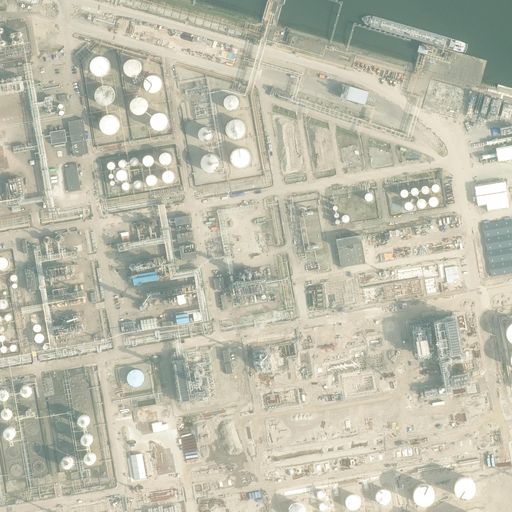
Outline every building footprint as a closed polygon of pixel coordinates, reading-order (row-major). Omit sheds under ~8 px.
[(309,53),(312,44),(305,42),(302,51),(309,53)] [(110,68),(110,66),(110,64),(109,62),(108,61),(107,59),(106,58),(104,57),(102,56),(100,56),(98,56),(96,56),(94,57),(93,58),(91,60),(90,61),(90,63),(89,65),(89,67),(90,69),(90,71),(91,73),(93,74),(94,75),(96,76),(98,76),(100,77),(102,76),(104,76),(106,75),(107,73),(108,72),(109,70),(110,68)] [(141,68),(141,67),(141,65),(141,63),(140,62),(139,61),(138,60),(136,59),(135,58),(133,58),(132,58),(130,58),(129,59),(127,60),(126,61),(125,63),(125,64),(124,66),(124,67),(125,69),(125,70),(126,72),(127,73),(129,74),(130,75),(132,75),(133,75),(135,75),(136,74),(138,73),(139,72),(140,71),(141,70),(141,68)] [(161,85),(161,84),(161,82),(161,80),(160,79),(159,77),(157,76),(156,75),(154,75),(153,75),(151,75),(149,75),(147,76),(146,77),(145,78),(144,79),(143,81),(143,83),(143,85),(143,86),(144,88),(145,89),(146,91),(147,92),(149,92),(151,93),(152,93),(154,93),(156,92),(157,91),(159,90),(160,89),(161,87),(161,85)] [(0,92),(22,89),(20,76),(0,78),(0,92)] [(427,80),(418,110),(453,120),(461,94),(465,95),(467,88),(459,85),(458,89),(427,80)] [(343,83),(340,95),(366,102),(369,89),(343,83)] [(115,97),(115,95),(115,93),(114,91),(113,90),(112,88),(111,87),(109,86),(107,85),(105,85),(103,85),(102,85),(100,86),(98,87),(97,89),(96,90),(95,92),(95,94),(95,96),(95,98),(96,100),(97,101),(98,103),(100,104),(102,105),(103,105),(105,105),(107,105),(109,104),(111,103),(112,102),(113,101),(114,99),(115,97)] [(290,95),(273,88),(270,96),(288,102),(290,95)] [(53,95),(43,96),(45,108),(55,107),(53,95)] [(239,104),(239,103),(239,101),(239,100),(238,99),(237,97),(236,96),(234,96),(233,95),(232,95),(230,95),(228,95),(227,96),(226,97),(225,98),(224,99),(223,101),(223,102),(223,104),(223,105),(224,107),(225,108),(226,109),(227,110),(228,111),(230,111),(232,111),(233,111),(234,110),(236,110),(237,109),(238,107),(239,106),(239,104)] [(148,106),(148,104),(148,103),(147,101),(147,100),(146,99),(144,98),(143,97),(141,96),(140,96),(138,96),(137,96),(135,97),(134,98),(133,99),(132,101),(131,102),(131,104),(131,105),(131,107),(132,108),(133,110),(134,111),(135,112),(137,112),(138,113),(140,113),(141,113),(143,112),(144,111),(146,110),(147,109),(147,108),(148,106)] [(166,122),(166,120),(166,119),(165,117),(165,116),(164,114),(162,113),(161,112),(159,112),(158,112),(156,112),(155,112),(153,113),(152,114),(151,115),(150,116),(149,118),(149,120),(149,121),(149,123),(150,124),(151,126),(152,127),(153,128),(155,128),(156,129),(158,129),(159,129),(161,128),(162,127),(164,126),(165,125),(165,123),(166,122)] [(119,127),(120,125),(119,123),(119,121),(118,119),(117,118),(115,116),(114,115),(112,115),(110,115),(108,115),(106,115),(104,116),(103,117),(101,119),(100,120),(99,122),(99,124),(99,126),(99,128),(100,130),(101,131),(103,133),(104,134),(106,135),(108,135),(110,135),(112,135),(114,134),(115,133),(117,132),(118,130),(119,129),(119,127)] [(68,122),(70,132),(74,157),(89,154),(84,120),(68,122)] [(245,131),(245,130),(245,128),(245,126),(244,124),(243,123),(241,122),(240,121),(238,120),(236,120),(234,120),(233,121),(231,121),(229,122),(228,124),(227,125),(226,127),(226,129),(226,131),(226,132),(227,134),(228,136),(229,137),(231,138),(233,139),(234,139),(236,139),(238,139),(240,138),(241,138),(243,136),(244,135),(245,133),(245,131)] [(214,136),(214,134),(214,133),(213,132),(213,130),(212,129),(211,128),(209,127),(208,127),(206,127),(205,127),(203,127),(202,128),(201,129),(200,130),(199,132),(199,133),(199,134),(199,136),(199,137),(200,139),(201,140),(202,141),(203,142),(205,142),(206,142),(208,142),(209,142),(211,141),(212,140),(213,139),(213,137),(214,136)] [(65,131),(51,133),(52,145),(67,143),(65,131)] [(250,160),(250,158),(250,156),(250,154),(249,152),(248,151),(246,149),(244,148),(243,148),(241,148),(239,148),(237,148),(235,149),(233,150),(232,151),(231,153),(230,155),(230,157),(230,159),(230,161),(231,163),(232,164),(233,166),(235,167),(237,168),(239,168),(241,168),(243,168),(244,167),(246,166),(248,165),(249,163),(250,162),(250,160)] [(172,160),(172,159),(172,158),(172,157),(171,155),(170,154),(169,153),(168,153),(167,152),(166,152),(164,152),(163,153),(162,153),(161,154),(160,155),(159,156),(159,157),(158,158),(158,160),(159,161),(159,162),(160,163),(161,164),(162,165),(163,166),(164,166),(166,166),(167,166),(168,165),(169,165),(170,164),(171,163),(172,162),(172,160)] [(221,166),(221,164),(221,162),(221,160),(220,158),(218,157),(217,155),(215,154),(213,154),(211,153),(209,153),(208,154),(206,155),(204,156),(203,157),(202,159),(201,161),(201,163),(201,165),(201,167),(202,168),(203,170),(204,172),(206,173),(207,174),(209,174),(211,174),(213,174),(215,173),(217,172),(218,171),(220,169),(221,168),(221,166)] [(154,160),(154,158),(153,157),(153,156),(152,155),(151,155),(149,154),(148,154),(146,155),(145,155),(144,156),(143,157),(143,158),(142,159),(142,160),(142,161),(143,162),(143,163),(144,164),(145,165),(146,166),(147,166),(148,166),(150,166),(151,166),(152,165),(153,164),(154,163),(154,162),(154,160)] [(335,155),(326,156),(327,165),(336,164),(335,155)] [(126,164),(126,163),(126,161),(125,161),(124,160),(123,160),(121,160),(120,161),(119,162),(118,164),(119,166),(120,167),(121,168),(122,168),(124,168),(125,167),(126,166),(126,164)] [(116,166),(115,164),(115,163),(113,162),(112,161),(110,162),(109,163),(108,164),(108,165),(108,167),(109,168),(110,169),(111,170),(113,169),(114,168),(115,167),(116,166)] [(77,163),(65,165),(69,192),(82,189),(77,163)] [(127,176),(128,175),(127,174),(127,173),(126,171),(124,170),(123,169),(122,169),(121,169),(120,170),(119,170),(118,171),(117,172),(116,173),(116,174),(116,176),(116,177),(117,178),(118,179),(119,180),(120,180),(121,181),(122,181),(123,180),(124,180),(126,179),(126,178),(127,177),(127,176)] [(175,177),(175,176),(174,175),(174,174),(173,173),(172,172),(171,171),(170,170),(169,170),(168,170),(167,170),(165,171),(164,171),(163,172),(163,173),(162,174),(162,175),(162,177),(162,179),(163,180),(163,181),(164,181),(165,182),(167,183),(168,183),(169,183),(170,182),(171,182),(172,181),(173,180),(174,179),(174,178),(175,177)] [(157,181),(157,180),(157,179),(156,177),(156,176),(155,175),(153,174),(152,174),(151,174),(149,174),(148,175),(147,176),(146,177),(146,179),(146,180),(146,181),(146,183),(147,184),(148,185),(149,185),(151,186),(152,186),(153,185),(155,185),(156,184),(156,183),(157,181)] [(505,181),(475,186),(478,205),(486,204),(487,210),(509,207),(505,181)] [(437,183),(432,186),(434,192),(440,189),(437,183)] [(431,206),(438,205),(437,197),(430,198),(431,206)] [(404,205),(409,210),(413,206),(408,201),(404,205)] [(310,207),(303,208),(304,215),(312,214),(310,207)] [(190,215),(168,218),(169,225),(176,224),(177,230),(192,227),(190,215)] [(511,219),(482,225),(491,277),(511,273),(511,219)] [(144,226),(144,224),(143,223),(142,222),(141,222),(140,221),(138,222),(137,223),(136,224),(136,226),(136,227),(137,228),(138,229),(140,230),(141,230),(143,229),(144,227),(144,226)] [(193,232),(177,234),(179,242),(195,239),(193,232)] [(63,240),(62,239),(62,237),(60,236),(58,236),(57,236),(55,237),(54,238),(54,240),(54,242),(55,243),(56,244),(58,245),(60,244),(61,244),(61,243),(62,242),(63,240)] [(337,240),(342,268),(366,264),(361,236),(337,240)] [(51,243),(51,241),(50,240),(49,239),(48,238),(47,238),(46,238),(45,239),(44,239),(43,241),(43,242),(43,244),(44,246),(45,246),(46,247),(47,247),(49,247),(50,246),(51,244),(51,243)] [(195,243),(179,246),(182,261),(197,258),(195,243)] [(0,258),(0,268),(1,269),(3,269),(5,269),(7,269),(8,267),(9,265),(10,263),(10,261),(8,259),(7,258),(5,257),(3,257),(1,258),(0,258)] [(458,259),(443,261),(447,283),(449,283),(451,290),(465,288),(461,266),(459,266),(458,259)] [(63,266),(45,268),(47,279),(65,277),(63,266)] [(34,269),(25,270),(29,292),(37,290),(34,269)] [(133,276),(134,284),(159,280),(157,272),(133,276)] [(222,277),(213,279),(215,290),(224,288),(222,277)] [(227,284),(228,294),(262,288),(260,279),(227,284)] [(423,294),(421,280),(364,288),(366,302),(423,294)] [(194,285),(152,291),(154,303),(196,297),(194,285)] [(201,313),(193,314),(194,321),(202,320),(201,313)] [(176,316),(178,326),(190,324),(188,314),(176,316)] [(158,328),(156,318),(141,320),(143,331),(158,328)] [(134,321),(123,323),(125,333),(135,331),(134,321)] [(81,325),(55,329),(57,340),(82,336),(81,325)] [(44,337),(43,335),(42,334),(41,333),(40,332),(39,332),(37,332),(37,333),(36,333),(35,334),(34,335),(34,337),(34,339),(35,340),(36,341),(37,342),(38,342),(40,342),(42,341),(43,339),(44,338),(44,337)] [(94,336),(82,337),(83,344),(95,343),(94,336)] [(17,347),(17,346),(16,345),(15,344),(14,343),(13,343),(11,343),(10,344),(10,345),(9,346),(9,347),(9,349),(10,350),(11,351),(13,351),(14,351),(15,351),(16,350),(17,349),(17,347)] [(450,350),(452,362),(469,360),(469,361),(474,360),(472,347),(450,350)] [(176,358),(182,399),(193,397),(187,356),(176,358)] [(143,379),(143,378),(143,376),(143,374),(142,373),(141,371),(139,370),(138,369),(136,369),(134,368),(133,368),(131,369),(129,370),(128,371),(127,372),(126,373),(125,375),(125,377),(125,379),(125,380),(126,382),(127,383),(128,385),(129,386),(131,386),(133,387),(134,387),(136,387),(138,386),(139,385),(141,384),(142,383),(143,381),(143,379)] [(33,391),(33,390),(33,389),(33,388),(32,386),(31,385),(30,385),(29,384),(28,384),(27,384),(25,384),(24,384),(23,385),(22,386),(21,386),(21,388),(20,389),(20,390),(20,391),(21,393),(21,394),(22,395),(23,395),(24,396),(25,396),(27,397),(28,396),(29,396),(30,395),(31,395),(32,394),(33,393),(33,391)] [(0,398),(0,399),(2,400),(5,400),(7,399),(8,397),(10,396),(10,393),(10,391),(8,389),(7,388),(5,387),(2,387),(0,388),(0,398)] [(6,405),(4,405),(2,407),(1,409),(1,411),(1,413),(2,415),(4,416),(6,417),(8,417),(10,416),(12,415),(13,413),(14,411),(13,409),(12,407),(10,405),(8,405),(6,405)] [(91,419),(91,418),(91,417),(90,415),(90,414),(89,413),(88,412),(87,412),(86,412),(84,412),(83,412),(82,412),(81,413),(80,414),(79,415),(78,416),(78,417),(78,419),(78,420),(79,421),(80,422),(81,423),(82,424),(83,424),(84,424),(86,424),(87,424),(88,423),(89,423),(90,422),(91,420),(91,419)] [(55,422),(59,430),(66,427),(62,419),(55,422)] [(11,424),(9,424),(7,425),(5,426),(4,428),(4,431),(4,433),(5,435),(7,436),(9,437),(11,437),(13,436),(15,435),(16,433),(17,431),(16,428),(15,426),(13,425),(11,424)] [(95,438),(95,437),(95,436),(94,434),(94,433),(93,432),(92,431),(91,431),(90,430),(88,430),(87,430),(86,431),(85,431),(83,432),(83,433),(82,434),(82,436),(82,437),(82,438),(82,439),(83,441),(84,442),(85,442),(86,443),(87,443),(88,444),(90,443),(91,443),(92,442),(93,442),(94,441),(94,439),(95,438)] [(72,442),(72,440),(72,439),(71,438),(71,437),(70,436),(69,435),(67,434),(66,434),(65,434),(63,434),(62,435),(61,436),(60,437),(60,438),(59,439),(59,440),(59,442),(60,443),(60,444),(61,445),(62,446),(63,446),(65,447),(66,447),(67,446),(69,446),(70,445),(71,444),(71,443),(72,442)] [(97,456),(97,455),(97,454),(96,453),(96,451),(95,450),(94,450),(92,449),(91,449),(90,449),(89,449),(87,450),(86,451),(86,452),(85,453),(85,454),(85,456),(85,457),(86,458),(86,459),(87,460),(89,461),(90,461),(91,461),(92,461),(94,460),(95,460),(96,459),(96,458),(97,456)] [(74,461),(74,459),(74,458),(74,457),(73,456),(72,455),(71,454),(70,453),(68,453),(67,453),(66,453),(65,454),(63,454),(62,455),(62,456),(61,458),(61,459),(61,460),(61,461),(62,463),(62,464),(63,465),(65,465),(66,466),(67,466),(68,466),(70,466),(71,465),(72,464),(73,463),(74,462),(74,461)] [(142,453),(131,455),(135,480),(146,478),(142,453)] [(13,476),(22,473),(20,464),(11,466),(13,476)] [(457,492),(459,495),(462,496),(466,496),(469,496),(472,494),(474,491),(475,488),(476,485),(475,482),(473,479),(471,477),(468,475),(464,475),(461,476),(458,477),(456,480),(455,483),(454,486),(455,490),(457,492)] [(416,500),(418,502),(421,503),(424,503),(428,503),(431,501),(433,498),(434,495),(434,492),(434,489),(432,486),(429,484),(426,482),(423,482),(420,483),(417,485),(415,487),(413,490),(413,493),(414,497),(416,500)] [(377,502),(379,504),(382,505),(385,505),(387,504),(389,502),(391,500),(391,497),(391,494),(390,492),(388,490),(385,489),(382,489),(380,490),(377,492),(376,494),(375,497),(376,499),(377,502)] [(317,495),(318,497),(319,498),(321,499),(323,498),(324,497),(325,495),(325,494),(324,492),(323,491),(321,490),(319,491),(318,492),(317,493),(317,495)] [(347,506),(349,508),(352,509),(354,509),(357,508),(359,507),(361,504),(361,502),(361,499),(359,496),(357,495),(355,494),(352,494),(349,494),(347,496),(346,498),(345,501),(346,504),(347,506)] [(304,511),(305,511),(305,509),(304,506),(302,504),(300,502),(297,502),(295,502),(292,504),(290,506),(289,508),(289,511),(304,511)]
